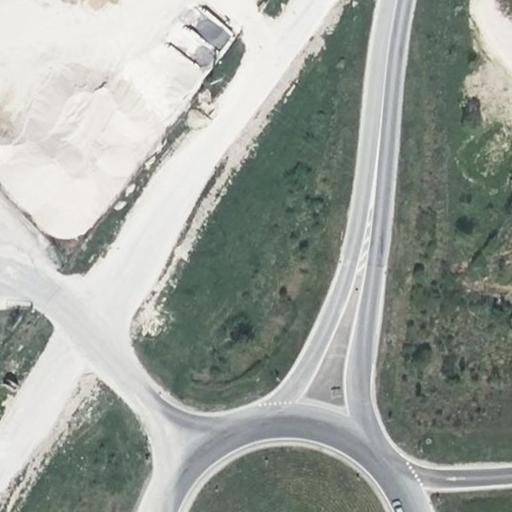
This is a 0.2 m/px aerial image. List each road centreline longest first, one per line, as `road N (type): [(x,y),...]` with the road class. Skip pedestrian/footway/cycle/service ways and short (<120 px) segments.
road 1 (tertiary): [(383,0),(350,247),(306,366),(248,424)]
road 2 (tertiary): [(364,445),(356,368),(400,0)]
road 3 (unclassified): [(40,290),(193,457)]
road 4 (secondary): [(364,445),(309,421),(248,424)]
road 5 (trunk): [(511,473),(391,471)]
